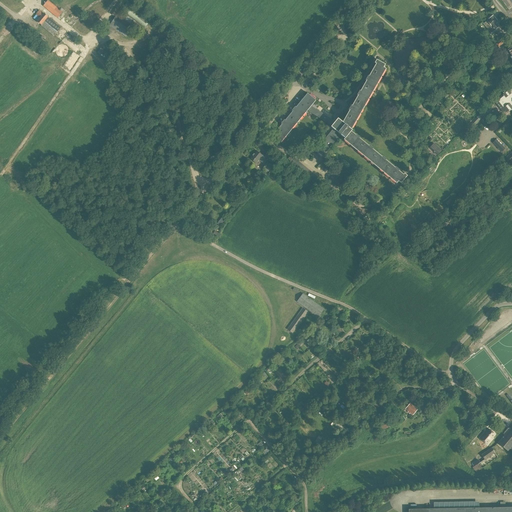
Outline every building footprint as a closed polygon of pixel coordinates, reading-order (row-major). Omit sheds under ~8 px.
[(58,18),(59,17),(62,13),(48,1),(43,6),(58,18)] [(121,9),(145,28),(152,20),(128,1),(121,9)] [(44,14),(39,11),(33,18),(42,25),(54,35),(60,28),(48,18),(48,17),(44,14)] [(120,11),(109,26),(126,37),(136,22),(120,11)] [(495,25),(494,23),(497,21),(493,15),(483,23),(490,32),(494,30),(498,27),(496,24),(495,25)] [(496,48),(498,47),(503,43),(500,40),(495,44),(494,45),(496,48)] [(97,53),(104,59),(110,51),(103,46),(97,53)] [(351,130),(368,100),(385,69),(383,68),(384,65),(376,60),(374,64),(375,64),(342,122),(337,119),(335,122),(311,106),(316,101),(307,93),(272,136),(281,143),(307,110),(332,126),(331,127),(334,129),(316,150),(323,155),(323,156),(340,135),(345,138),(344,140),(397,183),(398,181),(401,183),(407,175),(404,173),(403,174),(351,132),(352,131),(351,130)] [(511,85),(508,89),(509,90),(503,95),(502,94),(498,97),(500,99),(496,102),(504,112),(505,111),(507,112),(510,110),(510,111),(511,109),(511,85)] [(469,124),(473,128),(480,120),(476,117),(469,124)] [(502,152),(505,149),(496,139),(492,143),(502,152)] [(437,154),(441,150),(434,143),(430,147),(437,154)] [(262,166),(265,169),(267,166),(270,168),(272,166),(266,161),(265,160),(263,159),(264,158),(256,151),(250,159),(252,161),(256,164),(259,160),(261,162),(261,161),(264,163),(262,166)] [(511,151),(502,161),(507,167),(511,161),(511,151)] [(325,172),(331,166),(324,159),(318,166),(325,172)] [(340,182),(336,179),(341,174),(337,171),(329,180),(333,183),(334,182),(338,185),(340,182)] [(456,202),(451,197),(445,203),(450,207),(456,202)] [(217,223),(219,225),(226,218),(223,216),(217,223)] [(221,234),(215,231),(213,234),(216,236),(216,237),(219,239),(221,234)] [(318,317),(324,309),(303,294),(297,302),(318,317)] [(292,333),(308,312),(303,308),(287,329),(292,333)] [(376,357),(372,353),(367,358),(371,361),(376,357)] [(370,381),(375,374),(371,370),(366,377),(370,381)] [(375,388),(383,380),(379,377),(372,385),(375,388)] [(372,400),(378,393),(374,390),(368,396),(372,400)] [(410,403),(405,409),(408,411),(408,412),(410,414),(411,414),(413,415),(417,409),(410,403)] [(366,409),(360,404),(356,407),(354,409),(355,409),(350,414),(357,420),(366,409)] [(467,426),(470,423),(469,422),(474,416),(473,415),(476,411),(471,407),(460,420),(467,426)] [(344,423),(349,417),(340,409),(334,414),(344,423)] [(399,419),(405,413),(402,410),(396,416),(399,419)] [(343,433),(348,427),(339,420),(334,426),(343,433)] [(380,430),(390,427),(388,421),(384,422),(384,423),(378,425),(380,430)] [(498,443),(496,445),(500,448),(500,447),(501,446),(504,448),(508,451),(510,449),(511,449),(511,448),(511,432),(510,430),(511,429),(510,428),(508,427),(508,428),(507,429),(503,434),(504,434),(504,435),(498,442),(498,443)] [(485,432),(480,438),(487,444),(492,439),(491,438),(494,434),(489,429),(485,433),(485,432)] [(485,460),(478,464),(481,468),(498,457),(495,454),(491,448),(487,451),(481,455),(485,460)]
